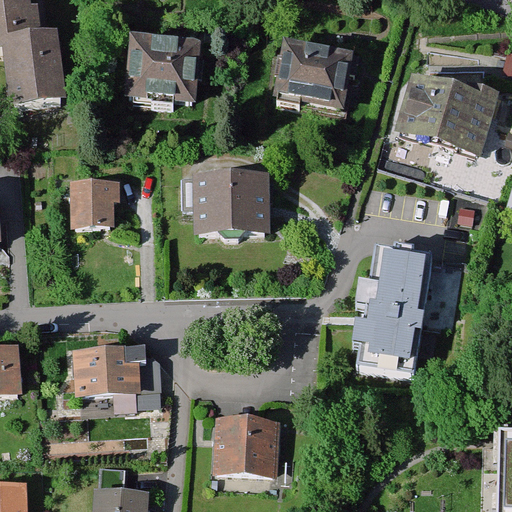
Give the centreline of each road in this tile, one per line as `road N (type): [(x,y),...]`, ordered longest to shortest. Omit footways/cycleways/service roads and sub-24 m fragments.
road 1 (residential): [(148,324),(200,385),(256,385),(291,360),(297,310),(225,310),(155,322)]
road 2 (residential): [(148,324),(0,318)]
